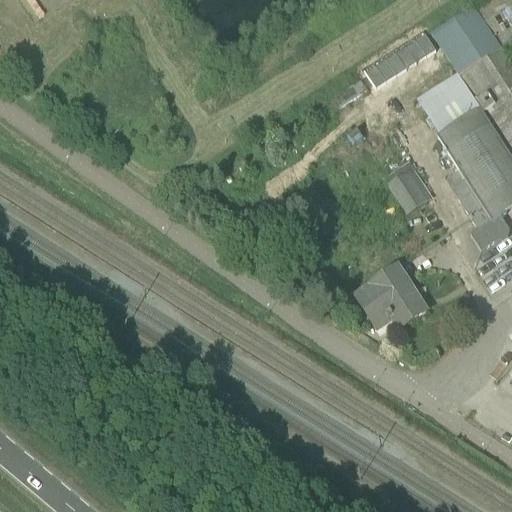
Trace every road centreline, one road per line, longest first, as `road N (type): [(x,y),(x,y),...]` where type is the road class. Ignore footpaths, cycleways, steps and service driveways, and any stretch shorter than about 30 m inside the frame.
road 1 (unclassified): [(421,404),(0,109)]
road 2 (unclassified): [(421,404),(471,372),(511,310)]
